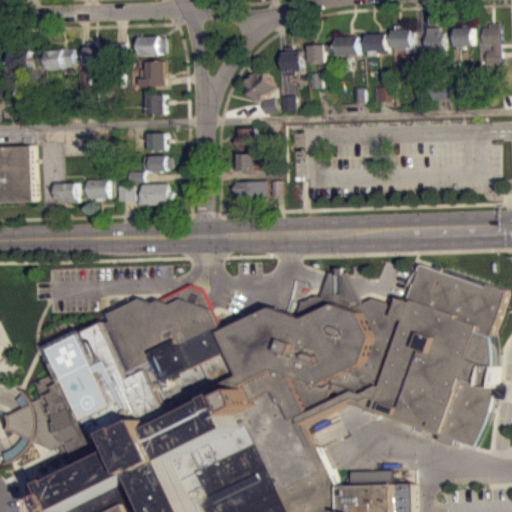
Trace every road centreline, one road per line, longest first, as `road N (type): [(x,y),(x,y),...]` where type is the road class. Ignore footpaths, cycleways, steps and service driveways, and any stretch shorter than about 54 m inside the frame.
road 1 (primary): [(0,240),(511,227)]
road 2 (residential): [(0,14),(190,6),(276,16),(323,0)]
road 3 (residential): [(209,235),(208,112),(187,0)]
road 4 (residential): [(208,112),(238,51),(276,16)]
